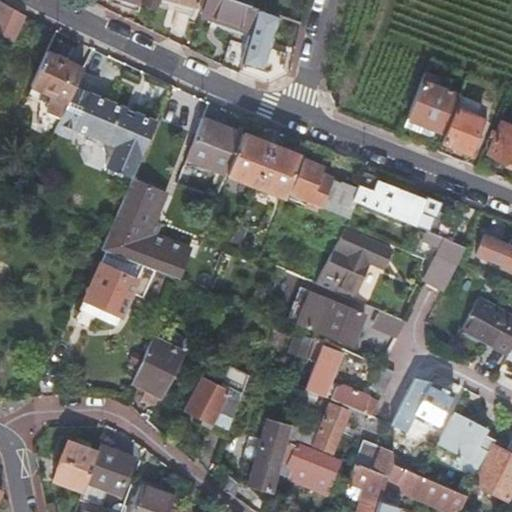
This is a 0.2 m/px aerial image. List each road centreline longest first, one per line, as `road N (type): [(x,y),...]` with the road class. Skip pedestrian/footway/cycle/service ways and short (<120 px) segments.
road 1 (residential): [(288,112),(44,0)]
road 2 (residential): [(511,204),(288,112)]
